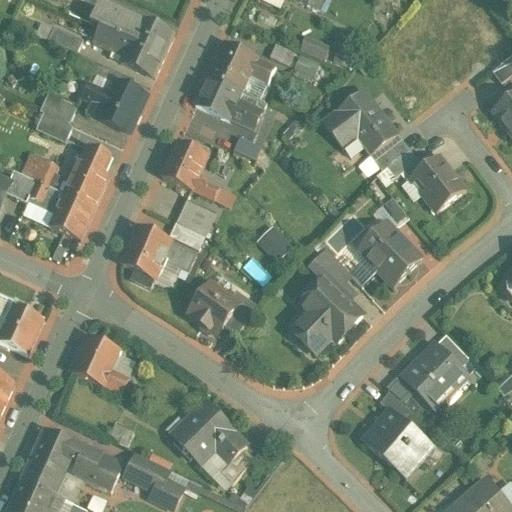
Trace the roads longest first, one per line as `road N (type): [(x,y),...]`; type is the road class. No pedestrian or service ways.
road 1 (residential): [(221,0),(86,296)]
road 2 (residential): [(296,434),(416,308),(511,228)]
road 3 (residential): [(86,296),(296,434)]
road 4 (residential): [(86,296),(0,482)]
